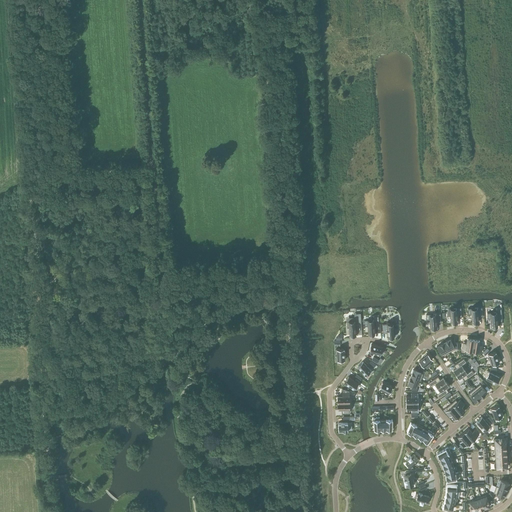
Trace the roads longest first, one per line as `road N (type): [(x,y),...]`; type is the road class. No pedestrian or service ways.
road 1 (track): [(41,377),(30,184),(38,176),(152,169)]
road 2 (residential): [(426,343),(464,329),(493,338),(508,365),(498,392)]
